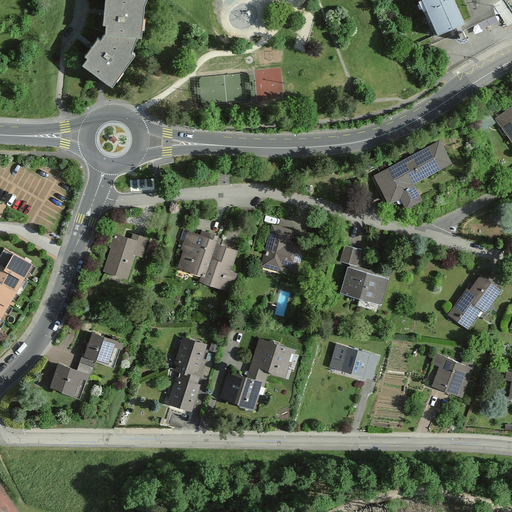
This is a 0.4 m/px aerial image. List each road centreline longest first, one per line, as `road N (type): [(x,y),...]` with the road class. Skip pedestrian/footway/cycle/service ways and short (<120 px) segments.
road 1 (residential): [(511,448),(0,432)]
road 2 (secondary): [(511,60),(409,124),(364,141),(300,149),(142,140)]
road 3 (residential): [(431,234),(255,191),(94,195)]
road 4 (residential): [(94,195),(45,324),(0,385)]
road 5 (track): [(511,509),(433,491),(366,511)]
